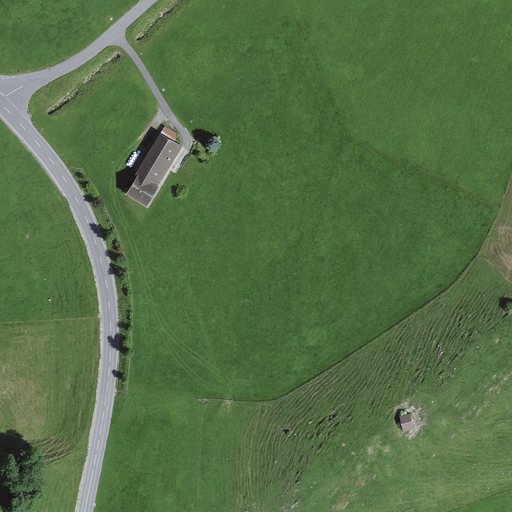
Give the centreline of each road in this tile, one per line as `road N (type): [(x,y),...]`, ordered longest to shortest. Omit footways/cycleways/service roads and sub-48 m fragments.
road 1 (tertiary): [(85,511),(107,384),(104,272),(66,182),(0,103)]
road 2 (unclassified): [(150,0),(93,50),(0,102)]
road 3 (track): [(116,30),(184,135)]
